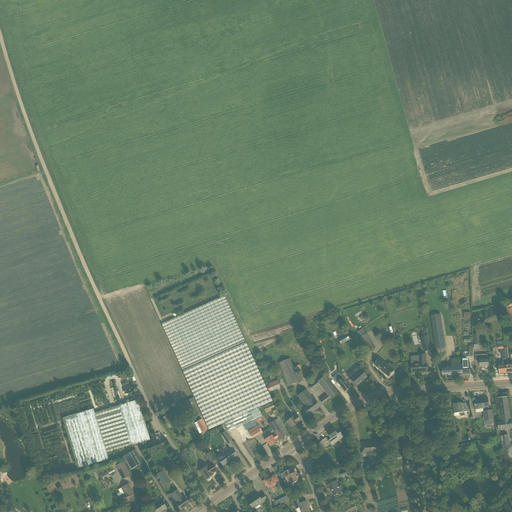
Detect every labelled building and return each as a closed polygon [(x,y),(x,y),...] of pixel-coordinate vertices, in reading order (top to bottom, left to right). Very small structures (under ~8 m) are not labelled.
[(175,355),(194,398),(196,401),(202,416),(209,430),(222,423),(224,423),(257,408),(272,401),(224,296),(161,324),(175,355)] [(436,349),(445,347),(445,344),(440,345),(439,337),(444,336),(440,314),(431,316),(436,349)] [(364,328),(357,331),(360,337),(366,333),(364,328)] [(347,333),(341,337),(344,343),(350,340),(347,333)] [(368,334),(361,338),(364,344),(371,340),(368,334)] [(420,338),(424,352),(431,351),(427,336),(420,338)] [(372,343),(366,347),(369,353),(375,349),(372,343)] [(411,361),(411,373),(427,372),(427,364),(426,364),(425,355),(419,355),(419,360),(411,361)] [(480,361),(480,367),(488,367),(488,359),(487,359),(487,355),(483,355),(476,355),(476,361),(480,361)] [(287,386),(298,382),(290,359),(279,363),(287,386)] [(394,371),(390,368),(392,365),(389,363),(387,365),(379,359),(374,365),(389,377),(394,371)] [(442,376),(470,375),(469,362),(451,363),(451,367),(442,367),(442,376)] [(319,401),(322,405),(338,393),(317,366),(309,371),(317,382),(309,387),(312,390),(319,385),(327,395),(319,401)] [(357,367),(352,371),(355,374),(350,379),(356,387),(357,386),(366,378),(367,377),(360,370),(357,367)] [(349,388),(342,378),(337,382),(344,392),(346,391),(347,392),(348,391),(348,390),(348,389),(349,388)] [(307,416),(319,407),(315,401),(314,401),(306,390),(298,396),(306,407),(302,410),(307,416)] [(507,397),(498,398),(501,419),(498,419),(499,422),(497,422),(498,431),(511,428),(511,425),(511,420),(510,420),(508,402),(507,397)] [(188,405),(193,403),(200,417),(202,416),(196,401),(194,398),(186,401),(188,405)] [(474,401),(475,406),(475,410),(483,409),(483,412),(484,421),(485,421),(486,425),(491,424),(491,420),(493,420),(492,410),(489,411),(487,398),(482,399),(483,400),(474,401)] [(95,413),(107,453),(150,440),(138,400),(127,403),(95,413)] [(263,407),(265,411),(270,410),(274,408),(272,403),(263,407)] [(463,412),(469,411),(468,410),(468,409),(467,408),(467,407),(466,406),(466,405),(466,404),(466,403),(466,404),(462,404),(462,403),(453,404),(454,414),(460,413),(460,414),(461,417),(465,416),(464,413),(463,413),(463,412)] [(435,419),(440,418),(439,407),(439,409),(434,410),(434,412),(425,413),(426,421),(427,420),(428,426),(435,425),(435,419)] [(257,408),(224,423),(228,431),(261,417),(257,408)] [(109,460),(107,453),(95,413),(93,409),(62,418),(78,469),(109,460)] [(286,422),(289,425),(290,425),(292,428),(296,425),(296,424),(297,423),(297,424),(298,423),(297,423),(300,421),(296,415),(293,417),(286,422)] [(404,425),(402,419),(400,419),(400,418),(399,418),(397,419),(397,416),(390,418),(391,423),(392,423),(393,426),(398,425),(399,427),(404,425)] [(274,438),(275,439),(277,438),(278,439),(287,433),(278,419),(269,425),(276,435),(274,435),(275,437),(274,438)] [(202,420),(197,422),(202,433),(206,431),(202,420)] [(327,434),(330,438),(333,442),(339,438),(336,433),(333,429),(327,434)] [(266,440),(270,446),(276,442),(274,440),(275,439),(274,438),(275,437),(274,435),(272,437),(271,436),(266,440)] [(505,464),(511,462),(511,447),(511,444),(510,445),(508,435),(502,436),(504,445),(502,445),(505,464)] [(226,442),(230,448),(234,445),(230,439),(229,437),(225,439),(226,442)] [(330,444),(326,438),(321,441),(325,448),(330,444)] [(380,453),(380,442),(361,443),(361,454),(362,453),(368,453),(368,456),(369,457),(370,457),(376,457),(377,457),(377,456),(377,455),(377,453),(380,453)] [(221,455),(222,457),(218,460),(223,466),(233,459),(234,460),(238,457),(232,449),(229,452),(228,450),(221,455)] [(123,457),(125,460),(130,470),(143,463),(135,450),(123,457)] [(215,461),(209,453),(208,450),(203,453),(205,456),(206,455),(211,463),(215,461)] [(402,459),(402,456),(401,456),(400,450),(394,451),(396,460),(397,459),(397,460),(402,459)] [(130,476),(123,462),(115,466),(122,480),(130,476)] [(210,477),(210,476),(213,475),(212,474),(217,470),(212,464),(207,467),(207,466),(199,471),(205,480),(207,479),(207,480),(210,478),(210,477)] [(164,470),(159,473),(156,474),(163,487),(164,486),(165,488),(168,487),(166,485),(170,482),(164,470)] [(290,470),(284,472),(287,479),(288,479),(291,485),(299,481),(295,472),(291,474),(290,470)] [(275,481),(272,476),(270,477),(270,479),(266,481),(265,480),(262,481),(265,486),(267,485),(269,488),(271,491),(275,489),(273,486),(276,484),(275,483),(279,481),(277,479),(275,481)] [(338,486),(336,481),(328,484),(330,489),(331,489),(333,496),(340,493),(338,487),(338,486)] [(136,499),(131,488),(129,484),(121,488),(123,492),(124,494),(117,497),(119,501),(115,503),(117,506),(121,504),(122,505),(128,502),(128,503),(136,499)] [(176,504),(181,510),(189,505),(185,498),(183,499),(177,490),(171,494),(177,503),(176,504)] [(267,500),(262,493),(258,496),(257,494),(252,497),(253,498),(247,502),(252,509),(258,504),(259,505),(267,500)] [(276,506),(289,500),(286,496),(274,502),(276,506)] [(161,511),(167,509),(164,504),(162,500),(155,505),(154,503),(153,503),(151,504),(151,505),(154,511),(161,511)] [(300,511),(309,511),(307,505),(306,501),(301,503),(300,500),(293,502),(296,509),(299,508),(300,511)]
